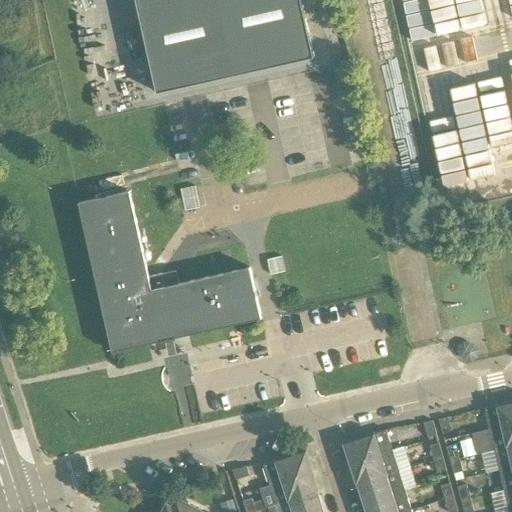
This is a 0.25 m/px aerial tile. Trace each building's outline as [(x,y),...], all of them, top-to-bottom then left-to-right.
[(301,0),(137,0),(159,93),(315,57),(301,0)] [(438,164),(463,161),(459,136),(434,140),(438,164)] [(201,207),(196,187),(196,186),(182,189),(181,190),(186,211),(201,207)] [(79,203),(113,353),(262,319),(250,268),(179,284),(176,271),(149,277),(130,192),(79,203)] [(511,402),(485,409),(490,430),(511,424),(511,402)] [(452,431),(448,418),(439,420),(443,434),(452,431)] [(436,435),(433,421),(424,424),(427,437),(436,435)] [(511,424),(490,430),(477,433),(482,454),(494,450),(511,446),(511,424)] [(393,451),(386,431),(344,444),(351,465),(393,451)] [(434,460),(443,457),(439,443),(430,446),(434,460)] [(450,461),(459,458),(456,444),(447,447),(450,461)] [(495,455),(499,471),(511,468),(511,446),(494,450),(495,455)] [(358,485),(400,472),(411,468),(404,447),(393,451),(351,465),(358,485)] [(263,466),(270,486),(312,472),(305,452),(263,466)] [(443,457),(434,460),(437,473),(446,471),(443,457)] [(459,458),(450,461),(454,474),(463,471),(459,458)] [(250,475),(247,467),(233,471),(236,480),(250,475)] [(511,468),(499,471),(504,492),(511,489),(511,468)] [(318,493),(312,472),(270,486),(259,489),(266,510),(269,509),(277,506),(318,493)] [(358,485),(364,505),(406,491),(400,472),(358,485)] [(444,500),(454,497),(450,483),(441,486),(444,500)] [(461,501),(470,498),(467,485),(458,487),(461,501)] [(416,487),(406,491),(364,505),(366,511),(407,511),(412,511),(412,510),(422,507),(416,487)] [(324,511),(318,493),(277,506),(279,511),(324,511)] [(454,497),(444,500),(447,511),(452,511),(458,510),(454,497)] [(246,511),(254,511),(256,511),(252,498),(243,501),(246,511)] [(470,498),(461,501),(464,511),(473,511),(474,511),(470,498)] [(200,511),(177,500),(173,509),(167,506),(164,511),(200,511)] [(237,511),(236,509),(233,500),(220,504),(222,511),(237,511)]
